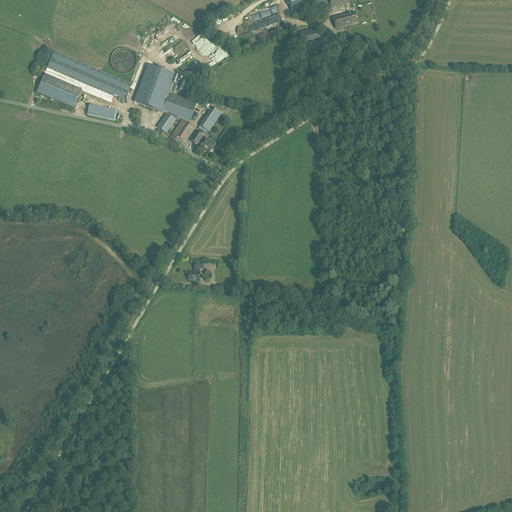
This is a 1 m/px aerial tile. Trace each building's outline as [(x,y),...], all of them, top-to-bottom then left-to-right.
[(328,8),(328,6),(326,0),(287,0),(292,17),(328,8)] [(328,0),(330,6),(331,9),(349,4),(348,0),(328,0)] [(263,9),(250,15),(251,18),(264,13),(263,9)] [(279,12),(252,23),(254,28),(281,17),(279,12)] [(357,23),(354,12),(348,14),(347,13),(333,17),(336,29),(350,25),(357,23)] [(299,34),(302,44),(320,39),(318,29),(299,34)] [(220,41),(222,38),(212,32),(210,35),(220,41)] [(346,45),(345,39),(336,41),(338,47),(346,45)] [(325,60),(340,56),(336,43),(322,46),(322,49),(301,54),(304,66),(325,60)] [(47,67),(125,100),(131,85),(54,52),(47,67)] [(166,69),(178,65),(176,61),(164,65),(166,69)] [(147,65),(133,102),(162,113),(167,98),(168,94),(169,94),(176,76),(147,65)] [(83,86),(46,70),(38,89),(75,105),(83,86)] [(169,94),(168,94),(167,98),(162,113),(161,113),(166,114),(157,128),(166,134),(177,118),(189,123),(196,104),(169,94)] [(209,133),(221,114),(212,108),(199,126),(209,133)] [(179,145),(191,127),(182,120),(170,139),(179,145)] [(215,145),(206,139),(203,137),(204,136),(196,131),(189,141),(197,146),(199,143),(201,145),(200,147),(209,153),(215,145)] [(195,263),(194,269),(194,273),(188,273),(188,275),(187,276),(187,277),(188,278),(188,280),(195,281),(199,281),(199,273),(199,269),(203,270),(203,263),(195,263)]
